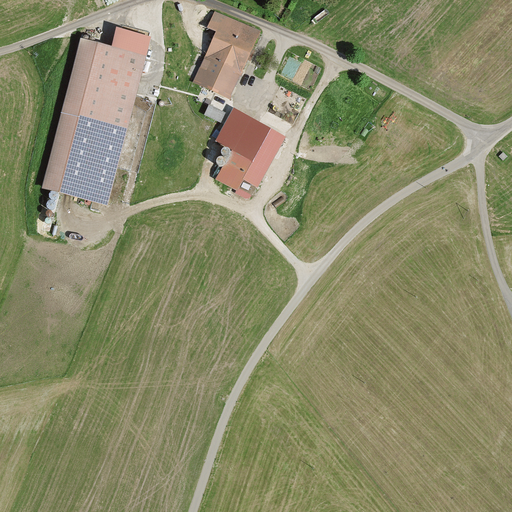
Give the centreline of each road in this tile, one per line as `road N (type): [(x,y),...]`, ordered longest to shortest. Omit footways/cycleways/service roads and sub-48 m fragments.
road 1 (unclassified): [(192,511),(247,369),(310,280),(363,222),(482,143)]
road 2 (residential): [(204,0),(407,92),(461,121),(482,143)]
road 3 (track): [(511,295),(489,243),(482,143)]
road 4 (residential): [(0,51),(137,0)]
